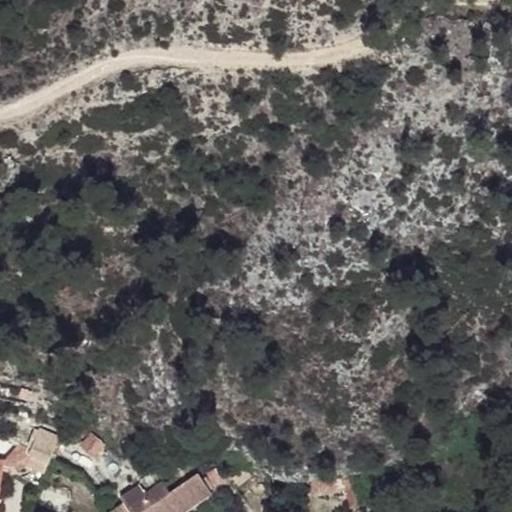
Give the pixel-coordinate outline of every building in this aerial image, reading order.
[(238,327),(220,336),(224,346),(241,336),(238,327)] [(28,455),(49,463),(59,437),(40,429),(38,433),(33,431),(27,448),(25,452),(28,455)] [(91,435),(82,445),(94,456),(103,445),(91,435)] [(4,461),(3,465),(13,466),(28,455),(25,452),(27,448),(18,445),(4,461)] [(3,465),(2,470),(17,472),(26,466),(27,466),(30,459),(28,455),(13,466),(3,465)] [(30,459),(27,466),(45,473),(49,463),(28,455),(30,459)] [(272,469),(273,486),(301,484),(302,493),(335,490),(334,481),(345,480),(356,479),(354,465),(299,459),(287,462),(287,468),(272,469)] [(109,511),(184,511),(211,494),(198,473),(169,492),(162,481),(144,493),(139,485),(121,497),(124,502),(109,511)] [(345,480),(352,511),(355,511),(360,508),(356,479),(345,480)]
